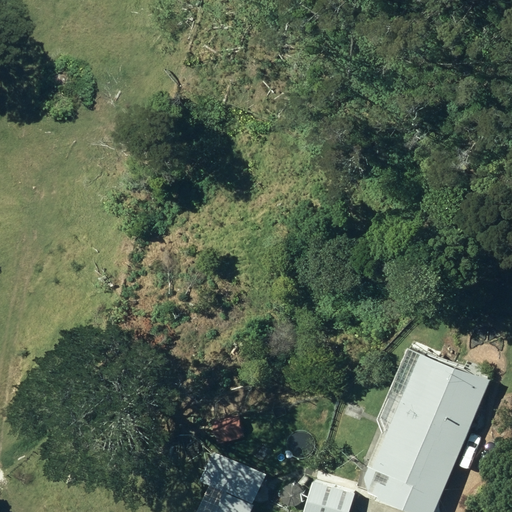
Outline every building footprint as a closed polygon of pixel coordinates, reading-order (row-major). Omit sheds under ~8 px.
[(389,429),(373,468),(386,474),(379,492),(427,511),(434,511),(493,376),(413,341),(382,413),(389,429)] [(346,411),(362,418),(368,406),(351,399),(346,411)] [(269,443),(256,465),(274,476),(287,455),(269,443)] [(273,485),(244,467),(235,482),(264,500),(273,485)] [(279,487),(278,490),(279,493),(279,495),(280,498),(282,500),(284,502),(286,504),(289,505),(291,506),(294,506),(297,506),(299,505),(302,504),(304,502),(306,500),(308,498),(309,496),(310,493),(310,490),(310,488),(309,485),(308,482),(306,480),(305,478),(302,477),(300,475),(297,475),(294,474),(292,475),(289,475),(287,476),(284,478),(282,480),(281,482),(280,484),(279,487)] [(348,511),(357,487),(320,475),(307,511),(348,511)]
